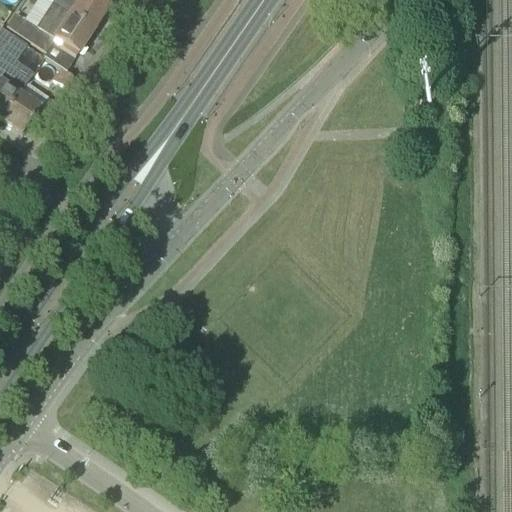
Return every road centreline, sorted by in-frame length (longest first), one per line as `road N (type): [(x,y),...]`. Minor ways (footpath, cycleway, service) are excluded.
road 1 (residential): [(173,242),(393,0)]
road 2 (secondary): [(0,387),(148,161)]
road 3 (residential): [(22,426),(76,350),(173,242)]
road 4 (residential): [(26,179),(149,0)]
road 5 (secondary): [(148,161),(260,0)]
road 6 (residential): [(144,511),(22,426)]
